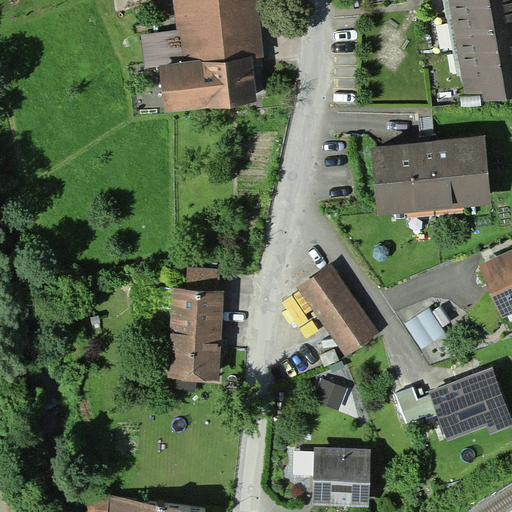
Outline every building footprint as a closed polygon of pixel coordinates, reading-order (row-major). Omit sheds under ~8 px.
[(255,0),(178,0),(184,58),(162,60),(166,102),(252,93),(248,52),(260,50),(255,0)] [(511,0),(454,0),(468,83),(485,80),(486,89),(511,84),(511,0)] [(483,133),(375,143),(381,206),(488,196),(483,133)] [(511,248),(484,261),(503,308),(511,304),(511,248)] [(376,326),(329,262),(300,283),(347,347),(376,326)] [(221,288),(175,286),(171,370),(217,372),(221,288)] [(490,367),(435,388),(451,431),(489,417),(493,426),(510,419),(490,367)] [(369,448),(318,446),(316,496),(367,499),(369,448)] [(206,511),(207,508),(114,494),(111,511),(206,511)]
